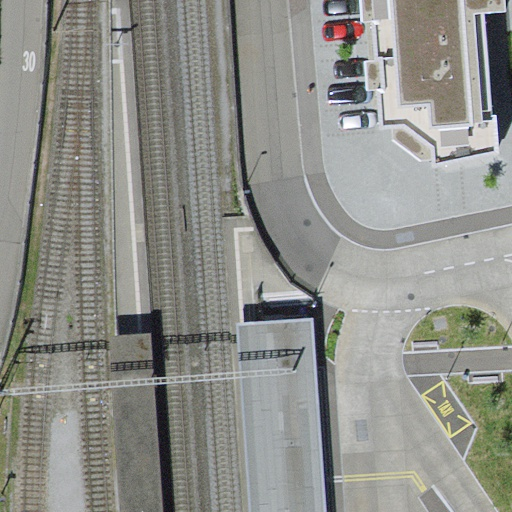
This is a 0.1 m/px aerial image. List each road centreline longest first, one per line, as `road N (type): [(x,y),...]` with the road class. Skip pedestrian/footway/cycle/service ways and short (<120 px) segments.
road 1 (residential): [(511,255),(382,282),(334,273),(296,226),(274,171),(267,0)]
road 2 (residential): [(20,0),(0,234)]
